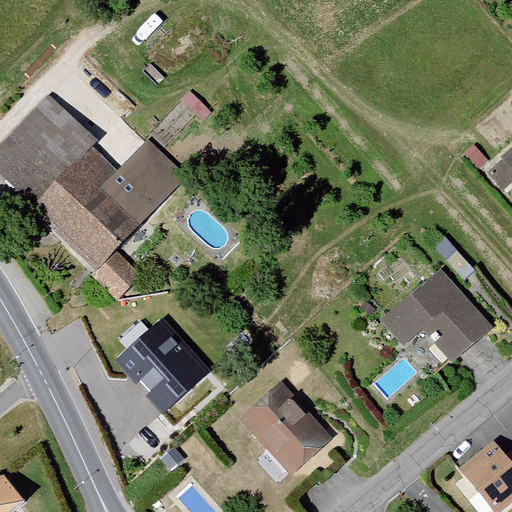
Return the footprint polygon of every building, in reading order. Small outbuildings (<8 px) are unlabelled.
[(94,283),(124,310),(147,285),(126,266),(150,239),(144,233),(195,176),(152,137),(118,175),(96,154),(104,145),(47,95),(0,147),(0,186),(101,277),(94,283)] [(213,119),(192,99),(185,106),(206,126),(213,119)] [(491,167),(478,150),(468,158),(481,174),(491,167)] [(495,327),(444,273),(389,325),(411,348),(424,334),(454,365),(495,327)] [(160,320),(112,364),(162,419),(211,374),(160,320)] [(338,442),(285,386),(245,425),(298,480),(338,442)] [(500,445),(465,472),(496,511),(506,511),(511,508),(511,454),(509,456),(500,445)] [(267,451),(260,459),(280,479),(288,471),(267,451)] [(1,481),(0,481),(0,511),(14,511),(21,507),(1,481)]
